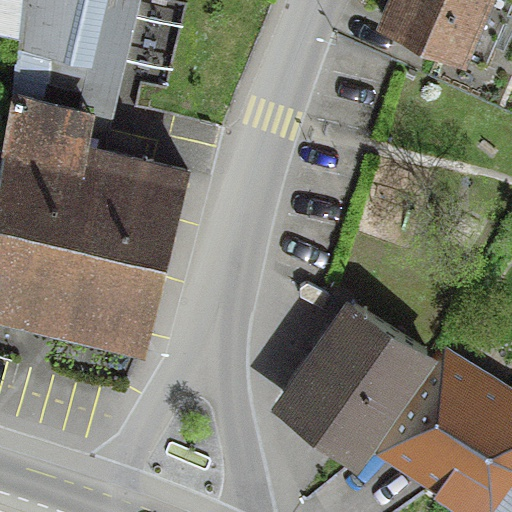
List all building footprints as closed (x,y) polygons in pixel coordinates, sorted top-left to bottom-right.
[(0,0),(0,29),(15,33),(18,4),(0,0)] [(9,93),(4,128),(21,132),(34,75),(110,93),(131,0),(18,0),(18,4),(15,33),(12,63),(9,93)] [(390,0),(381,23),(480,66),(508,0),(390,0)] [(21,132),(4,128),(0,144),(0,300),(143,336),(182,170),(21,132)] [(282,400),(351,449),(422,349),(351,304),(282,400)] [(511,511),(511,415),(436,366),(389,439),(445,475),(436,489),(471,511),(511,511)]
